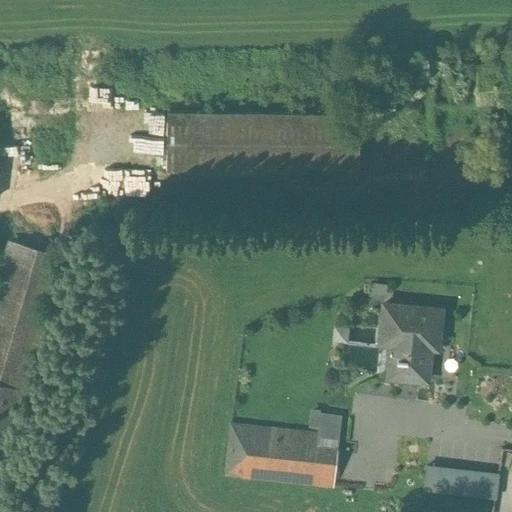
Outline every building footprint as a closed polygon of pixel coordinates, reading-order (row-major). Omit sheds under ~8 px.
[(98,0),(58,0),(62,69),(108,66),(106,30),(99,30),(98,0)] [(443,54),(443,64),(485,64),(485,53),(443,54)] [(431,64),(431,105),(499,104),(499,112),(511,112),(511,58),(499,59),(500,64),(485,64),(443,64),(431,64)] [(359,112),(168,110),(168,136),(166,164),(167,169),(359,171),(359,112)] [(0,488),(68,255),(8,237),(0,264),(0,488)] [(444,304),(381,299),(375,345),(387,346),(384,381),(426,385),(430,349),(440,350),(444,304)] [(476,423),(435,421),(430,485),(488,491),(493,439),(476,437),(476,423)] [(338,434),(233,424),(229,473),(332,483),(338,434)]
